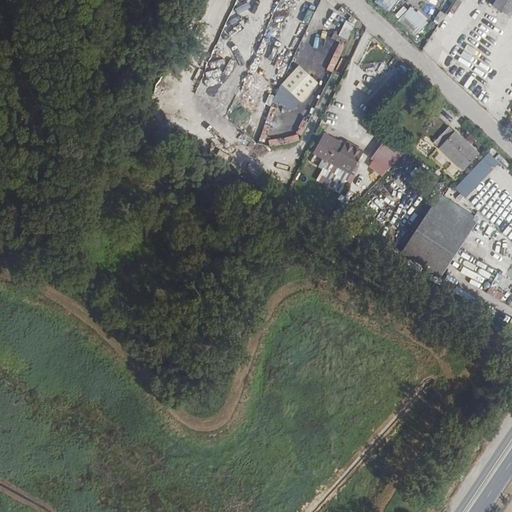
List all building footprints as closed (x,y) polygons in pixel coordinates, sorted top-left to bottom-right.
[(373,0),(388,12),(397,0),(373,0)] [(511,0),(487,0),(505,11),(511,0)] [(411,5),(397,20),(414,36),(428,21),(411,5)] [(344,20),(338,35),(347,40),(354,24),(344,20)] [(295,102),(312,82),(292,66),(276,86),(295,102)] [(469,92),(482,106),(487,102),(474,87),(469,92)] [(227,115),(238,119),(242,107),(231,104),(227,115)] [(270,106),(265,120),(272,122),(276,108),(270,106)] [(499,119),(502,115),(491,107),(488,111),(499,119)] [(299,140),(308,122),(302,119),(293,137),(299,140)] [(261,138),(267,140),(270,125),(264,124),(261,138)] [(462,171),(477,155),(446,126),(431,142),(462,171)] [(386,173),(404,152),(386,138),(369,158),(386,173)] [(349,175),(363,151),(346,142),(345,144),(335,139),(325,160),(349,175)] [(455,188),(466,198),(499,162),(488,152),(455,188)] [(446,200),(438,213),(473,238),(482,224),(446,200)] [(473,238),(438,213),(410,256),(419,263),(445,280),(473,238)] [(419,263),(410,256),(406,262),(415,269),(419,263)]
